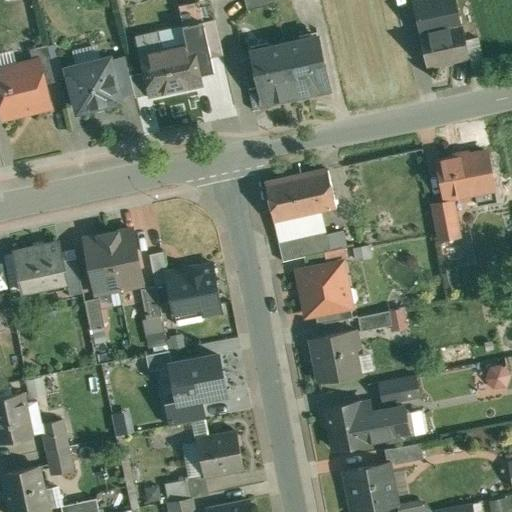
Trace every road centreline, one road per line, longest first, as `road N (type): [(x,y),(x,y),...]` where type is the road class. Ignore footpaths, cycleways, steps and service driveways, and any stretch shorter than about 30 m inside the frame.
road 1 (residential): [(227,159),(297,511)]
road 2 (tertiary): [(511,96),(227,159)]
road 3 (tertiary): [(227,159),(0,207)]
